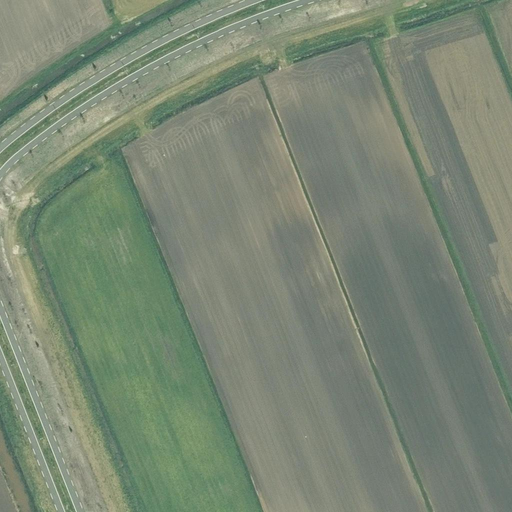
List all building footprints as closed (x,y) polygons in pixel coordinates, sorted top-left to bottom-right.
[(416,20),(408,24),(415,42),(423,39),(416,20)] [(408,24),(400,27),(407,45),(415,42),(408,24)] [(400,27),(392,30),(400,48),(407,45),(400,27)] [(392,30),(384,33),(392,51),(400,48),(392,30)] [(384,33),(377,36),(384,55),(392,51),(384,33)] [(377,36),(368,39),(376,58),(384,55),(377,36)] [(414,101),(395,108),(399,118),(418,111),(414,101)] [(418,111),(399,118),(403,129),(422,121),(418,111)] [(422,121),(403,129),(407,139),(426,131),(422,121)] [(426,131),(407,139),(411,149),(430,142),(426,131)] [(493,148),(481,153),(488,171),(500,166),(497,157),(503,155),(498,142),(491,144),(493,148)] [(467,154),(461,156),(466,169),(472,167),(476,176),(488,171),(481,153),(469,157),(467,154)] [(442,166),(429,171),(437,191),(450,186),(445,173),(451,171),(446,159),(440,161),(441,164),(442,166)] [(511,196),(503,200),(510,219),(511,218),(511,196)] [(494,214),(488,217),(493,230),(499,227),(498,224),(510,219),(503,200),(491,205),(494,214)] [(466,215),(453,220),(461,240),(474,235),(476,240),(482,237),(477,225),(471,228),(466,215)]
